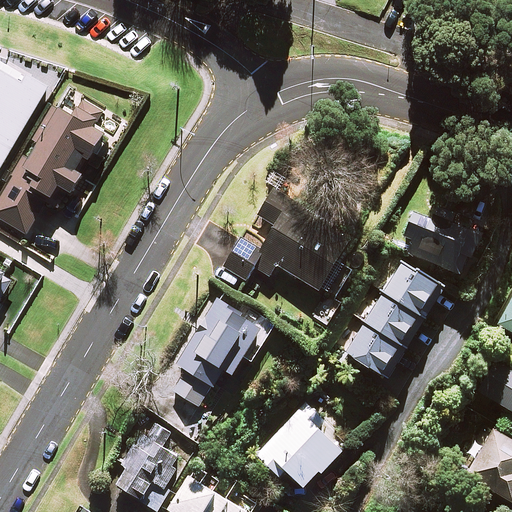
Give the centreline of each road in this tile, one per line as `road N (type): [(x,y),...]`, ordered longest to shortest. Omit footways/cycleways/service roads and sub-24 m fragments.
road 1 (residential): [(0,498),(193,173),(222,133),(268,97)]
road 2 (residential): [(268,97),(312,81),(357,81),(511,130)]
road 3 (residential): [(124,0),(226,53),(268,97)]
